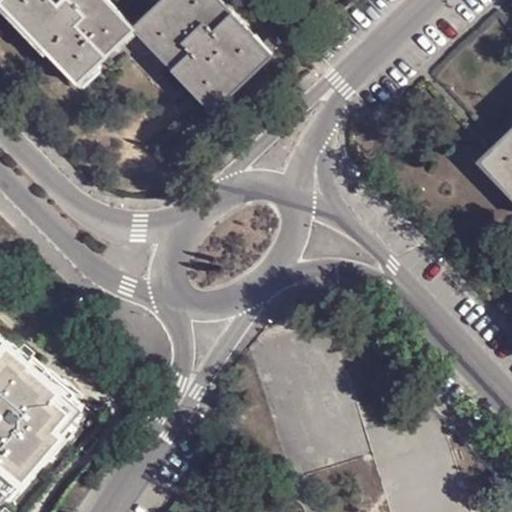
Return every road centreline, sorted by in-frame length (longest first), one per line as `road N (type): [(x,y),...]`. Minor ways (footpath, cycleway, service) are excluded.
road 1 (residential): [(183,224),(101,224),(0,130)]
road 2 (residential): [(0,171),(107,277),(170,296)]
road 3 (residential): [(368,55),(214,195)]
road 4 (residential): [(276,276),(318,268),(366,272),(431,313)]
road 5 (residential): [(173,416),(267,284)]
road 6 (residential): [(431,313),(345,218)]
